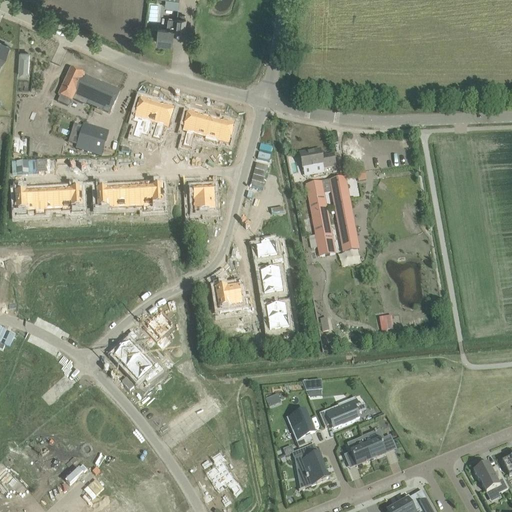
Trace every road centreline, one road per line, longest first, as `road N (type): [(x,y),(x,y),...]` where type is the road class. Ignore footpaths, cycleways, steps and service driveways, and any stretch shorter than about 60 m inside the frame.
road 1 (unclassified): [(0,7),(150,71),(264,101)]
road 2 (unclassified): [(267,102),(375,122),(511,116)]
road 3 (residential): [(245,171),(18,180)]
road 4 (residential): [(183,285),(139,311),(85,362)]
